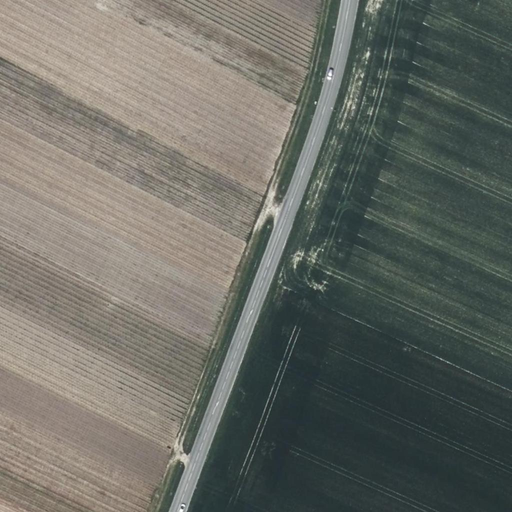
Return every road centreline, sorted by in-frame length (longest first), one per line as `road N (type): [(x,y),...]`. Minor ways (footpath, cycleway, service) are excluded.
road 1 (track): [(154,511),(308,94),(328,0)]
road 2 (tertiary): [(175,511),(315,135),(346,0)]
